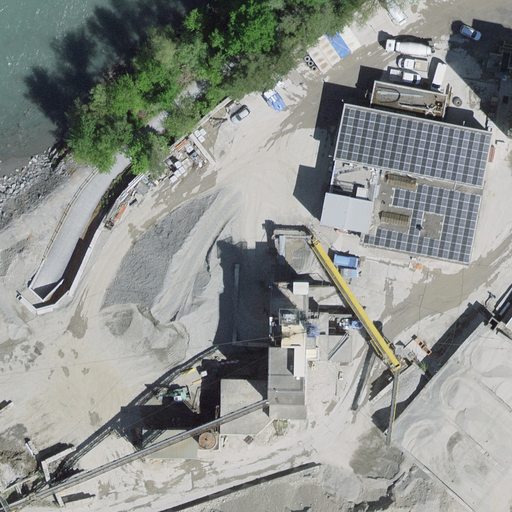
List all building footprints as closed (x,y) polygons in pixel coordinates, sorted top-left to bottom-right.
[(483,186),(491,137),(442,127),(448,96),(377,82),(371,111),(349,107),(338,159),(382,167),(428,176),(483,186)] [(382,167),(338,159),(325,225),(369,233),(382,167)] [(428,176),(382,167),(369,233),(367,245),(414,254),(428,176)] [(468,264),(483,186),(428,176),(414,254),(468,264)] [(222,381),(222,437),(259,437),(278,420),(310,420),(311,361),(351,361),(351,318),(311,318),(312,285),(275,285),(274,381),(222,381)] [(200,432),(144,431),(144,459),(200,459),(200,432)]
